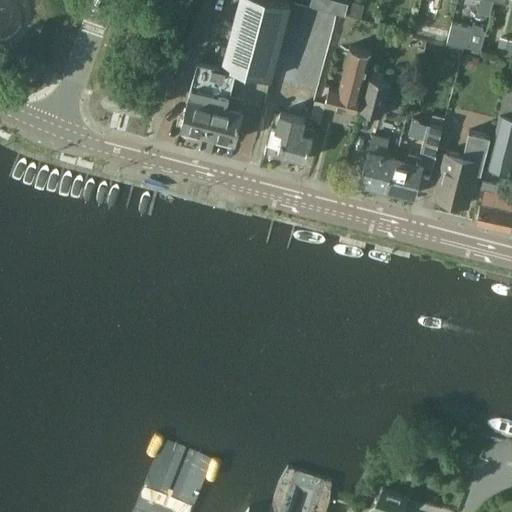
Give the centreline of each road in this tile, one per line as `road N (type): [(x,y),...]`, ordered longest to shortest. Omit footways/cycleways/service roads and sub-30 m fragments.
road 1 (tertiary): [(56,132),(511,259)]
road 2 (tertiary): [(56,132),(101,0)]
